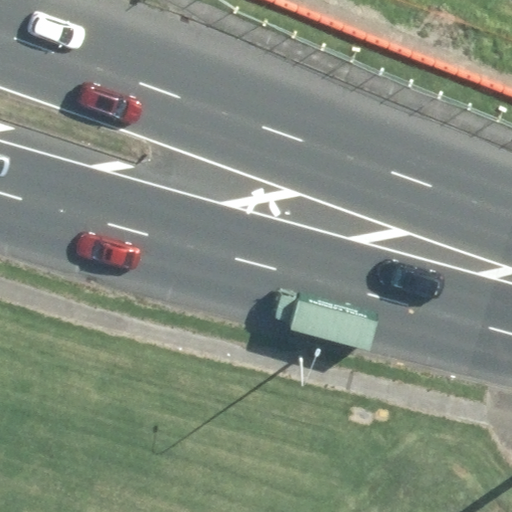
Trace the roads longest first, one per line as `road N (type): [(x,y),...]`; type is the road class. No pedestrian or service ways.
road 1 (primary): [(0,19),(511,203)]
road 2 (primary): [(511,336),(0,179)]
